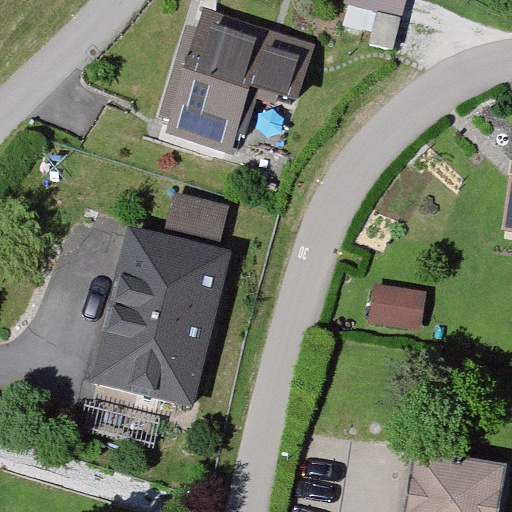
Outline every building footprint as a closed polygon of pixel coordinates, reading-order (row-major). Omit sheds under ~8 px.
[(347,0),(346,5),(396,20),(401,0),(347,0)] [(368,49),(392,53),(398,22),(374,17),(368,49)] [(182,73),(167,123),(191,130),(187,141),(239,156),(257,96),(290,106),(306,54),(208,25),(192,76),(182,73)] [(220,239),(229,210),(181,197),(173,225),(220,239)] [(134,237),(99,382),(190,404),(225,259),(134,237)] [(0,427),(4,429),(11,408),(0,405),(0,427)] [(501,511),(508,469),(414,454),(405,511),(501,511)]
